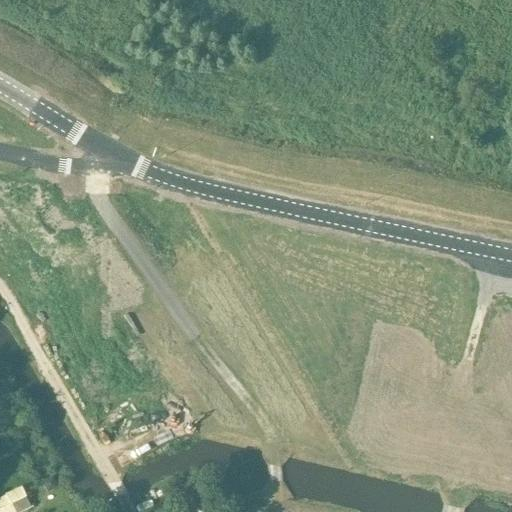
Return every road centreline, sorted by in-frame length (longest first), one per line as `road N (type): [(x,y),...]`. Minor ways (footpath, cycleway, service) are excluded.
road 1 (tertiary): [(108,155),(224,194),(511,256)]
road 2 (track): [(276,511),(271,437),(99,200),(95,181),(108,155)]
road 3 (track): [(497,253),(456,401),(452,511)]
road 4 (tertiary): [(0,87),(108,155)]
